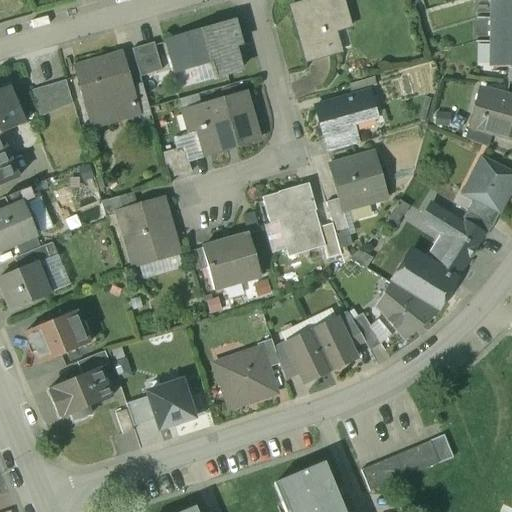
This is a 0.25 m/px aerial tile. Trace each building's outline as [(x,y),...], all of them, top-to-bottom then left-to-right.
[(340,0),(317,0),(289,8),(305,63),(329,56),(323,36),(349,28),(340,0)] [(511,0),(489,0),(489,20),(511,20),(511,0)] [(511,20),(489,20),(489,44),(511,44),(511,20)] [(199,34),(166,43),(174,71),(207,62),(212,80),(238,72),(231,48),(238,47),(231,24),(198,33),(199,34)] [(152,44),(130,51),(138,78),(160,72),(152,44)] [(511,44),(489,44),(489,68),(507,69),(511,68),(511,44)] [(120,56),(74,69),(88,117),(104,112),(105,117),(134,109),(135,109),(129,88),(120,56)] [(64,81),(29,92),(37,119),(71,105),(64,81)] [(140,85),(129,88),(135,109),(134,109),(137,121),(149,117),(140,85)] [(7,88),(0,91),(0,134),(22,125),(7,88)] [(367,93),(314,108),(323,141),(348,134),(347,127),(375,119),(367,93)] [(243,95),(182,113),(188,135),(197,132),(205,157),(256,142),(243,95)] [(478,95),(468,129),(491,135),(511,141),(511,99),(505,98),(503,103),(478,95)] [(22,125),(0,134),(0,144),(6,158),(40,144),(30,122),(22,125)] [(491,135),(468,129),(465,140),(487,149),(491,135)] [(348,134),(323,141),(327,154),(352,147),(348,134)] [(0,186),(15,181),(6,158),(0,144),(0,186)] [(182,150),(161,156),(168,179),(189,173),(182,150)] [(372,155),(328,167),(337,201),(340,212),(385,199),(372,155)] [(511,185),(511,176),(480,159),(462,195),(472,200),(498,214),(511,185)] [(306,185),(275,194),(276,195),(261,199),(268,225),(276,223),(283,251),(298,246),(300,254),(321,248),(323,248),(317,229),(312,212),(314,212),(306,185)] [(33,186),(2,199),(7,210),(21,204),(22,206),(38,199),(33,186)] [(131,194),(99,203),(104,218),(119,214),(135,209),(135,208),(131,194)] [(498,214),(472,200),(465,212),(490,228),(498,214)] [(161,201),(135,208),(135,209),(119,214),(126,240),(124,241),(132,266),(176,254),(161,201)] [(337,201),(325,204),(331,225),(330,225),(333,235),(346,231),(340,212),(337,201)] [(7,210),(0,212),(0,251),(35,237),(22,206),(21,204),(7,210)] [(481,236),(462,224),(461,226),(458,224),(430,206),(419,223),(451,243),(434,269),(410,254),(390,286),(434,313),(468,258),(471,257),(474,252),(474,248),(481,237),(481,236)] [(490,228),(465,212),(458,224),(461,226),(462,224),(481,236),(481,237),(484,239),(490,228)] [(330,225),(317,229),(323,248),(321,248),(325,261),(340,257),(333,235),(330,225)] [(246,236),(200,249),(212,291),(258,278),(246,236)] [(42,247),(14,259),(19,270),(34,263),(35,265),(47,260),(42,247)] [(19,270),(0,277),(0,284),(4,294),(3,295),(10,313),(48,297),(35,265),(34,263),(19,270)] [(390,286),(389,285),(374,306),(402,339),(434,313),(390,286)] [(73,312),(24,332),(38,366),(86,346),(73,312)] [(350,322),(346,315),(335,320),(349,349),(363,342),(350,322)] [(380,345),(361,315),(350,322),(363,342),(369,352),(380,345)] [(349,349),(335,320),(309,333),(328,372),(354,359),(349,349)] [(309,333),(284,345),(297,373),(302,384),(328,372),(309,333)] [(269,341),(255,345),(257,351),(258,351),(265,370),(278,365),(273,350),(269,341)] [(297,373),(284,345),(273,350),(278,365),(283,380),(297,373)] [(257,351),(214,366),(228,409),(273,394),(265,370),(258,351),(257,351)] [(103,353),(96,355),(75,363),(80,376),(97,369),(97,370),(108,366),(103,353)] [(80,376),(46,391),(58,420),(109,399),(97,370),(97,369),(80,376)] [(191,421),(179,384),(143,395),(144,399),(152,425),(154,432),(191,421)] [(132,431),(152,425),(144,399),(124,406),(132,431)] [(124,411),(114,415),(121,436),(132,432),(124,411)] [(442,436),(428,442),(428,443),(437,464),(437,465),(451,459),(442,436)] [(428,443),(359,472),(368,493),(437,464),(428,443)] [(321,465),(273,485),(273,486),(279,484),(286,502),(281,504),(283,511),(340,511),(335,499),(332,500),(328,492),(332,490),(321,465)]
